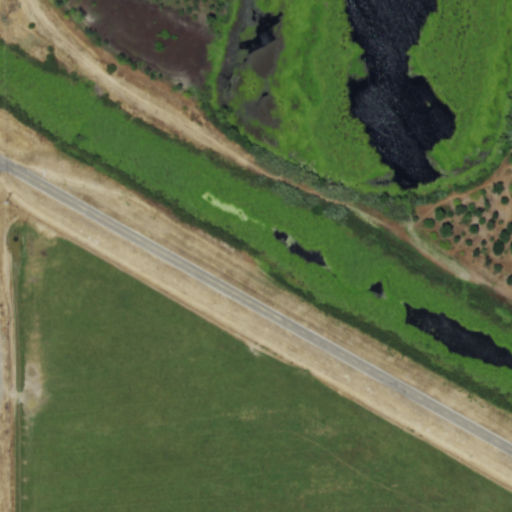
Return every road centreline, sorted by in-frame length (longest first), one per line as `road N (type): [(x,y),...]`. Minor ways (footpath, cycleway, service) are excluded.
road 1 (tertiary): [(511,452),(0,161)]
road 2 (residential): [(511,304),(98,79),(30,0)]
